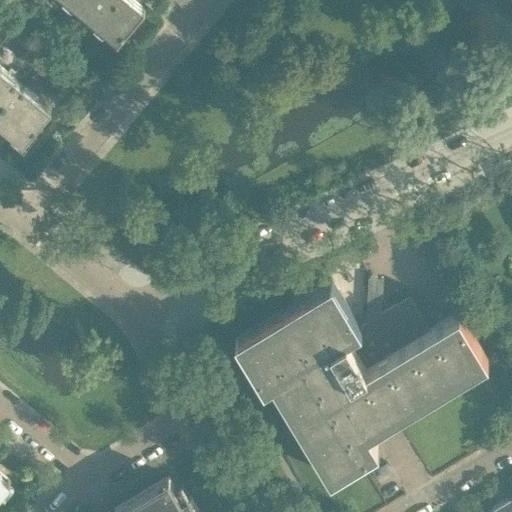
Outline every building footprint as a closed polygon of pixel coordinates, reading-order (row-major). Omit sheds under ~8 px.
[(145,6),(137,0),(70,0),(117,39),(145,6)] [(51,107),(0,64),(0,121),(23,140),(51,107)] [(77,87),(70,96),(77,101),(84,93),(77,87)] [(368,428),(487,356),(458,309),(429,326),(420,332),(407,309),(401,299),(360,324),(332,277),(236,335),(264,383),(273,378),(330,473),(378,444),(368,428)] [(10,480),(0,470),(0,494),(4,498),(13,487),(8,483),(10,480)] [(200,511),(189,494),(183,498),(176,486),(168,474),(114,507),(105,511),(200,511)] [(511,511),(511,498),(510,495),(489,507),(492,511),(511,511)]
